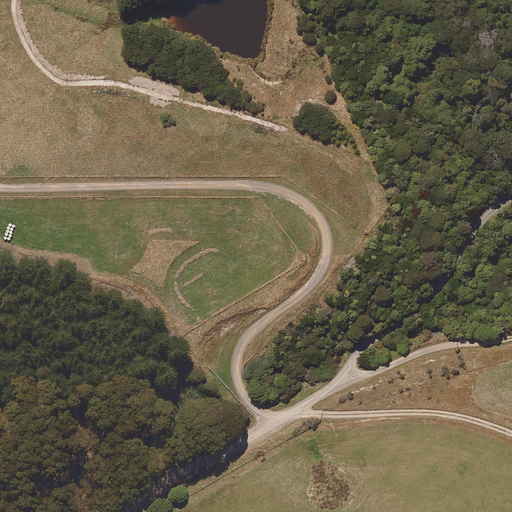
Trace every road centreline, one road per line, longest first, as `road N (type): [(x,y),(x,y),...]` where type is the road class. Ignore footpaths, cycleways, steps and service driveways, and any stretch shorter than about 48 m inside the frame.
road 1 (track): [(281,422),(350,380),(431,304),(511,206)]
road 2 (unclassified): [(131,511),(281,422)]
road 3 (track): [(350,380),(447,344),(511,337)]
